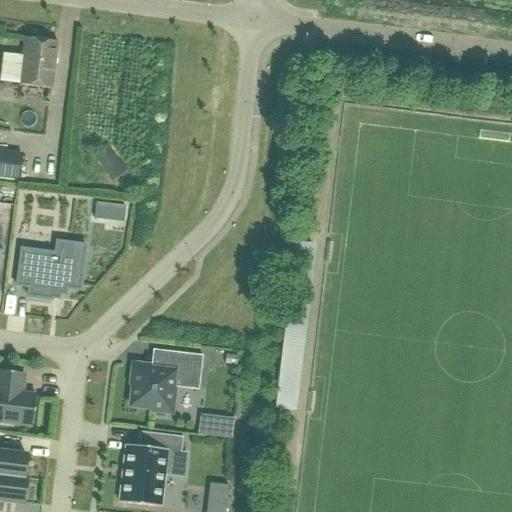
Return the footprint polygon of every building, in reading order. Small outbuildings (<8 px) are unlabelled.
[(52,90),(58,44),(24,39),(19,86),(52,90)] [(103,151),(118,164),(125,157),(110,143),(103,151)] [(0,153),(0,177),(18,180),(21,156),(0,153)] [(126,171),(120,164),(107,174),(113,182),(126,171)] [(104,221),(106,205),(95,203),(93,219),(104,221)] [(79,291),(85,247),(56,243),(55,255),(21,250),(16,287),(28,288),(27,298),(52,301),(52,294),(65,296),(66,289),(79,291)] [(314,247),(294,245),(274,410),(294,413),(314,247)] [(170,412),(172,388),(198,391),(202,357),(152,351),(152,352),(165,354),(163,371),(134,368),(130,408),(170,412)] [(32,427),(36,398),(21,396),(24,376),(0,372),(0,427),(11,428),(11,424),(32,427)] [(231,423),(213,421),(211,437),(230,439),(231,423)] [(167,452),(180,454),(182,439),(139,433),(137,447),(125,446),(118,503),(161,508),(167,452)] [(23,479),(26,456),(0,453),(0,477),(23,480),(23,479)] [(0,477),(0,501),(23,504),(26,480),(23,479),(23,480),(0,477)] [(212,486),(209,511),(225,511),(228,487),(212,486)]
